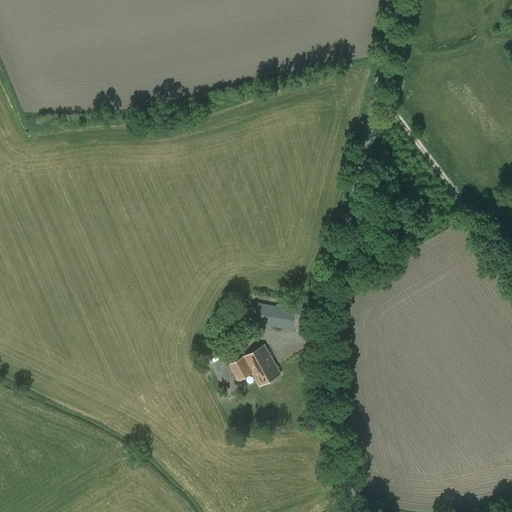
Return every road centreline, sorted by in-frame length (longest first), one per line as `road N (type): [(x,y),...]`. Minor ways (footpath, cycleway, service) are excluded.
road 1 (unclassified): [(364,511),(333,423),(324,364),(332,284),(398,0)]
road 2 (track): [(511,271),(377,93)]
